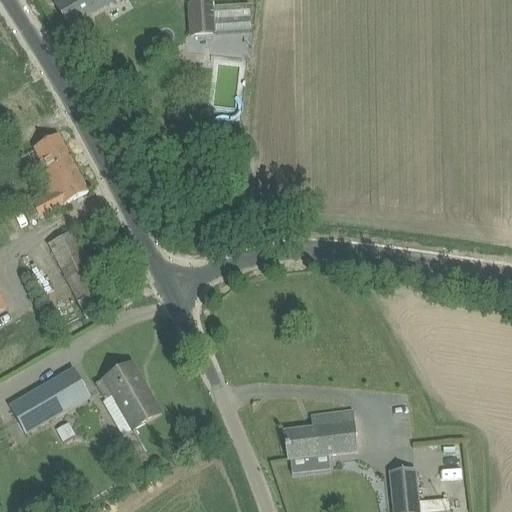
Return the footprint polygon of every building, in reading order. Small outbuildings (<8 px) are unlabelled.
[(63,0),(55,5),(70,29),(117,0),(63,0)] [(186,6),(189,39),(216,37),(213,3),(186,6)] [(40,219),(72,202),(90,193),(59,136),(34,149),(51,182),(38,189),(43,200),(33,205),(40,219)] [(199,198),(216,191),(205,165),(179,176),(185,189),(193,185),(199,198)] [(64,238),(49,246),(67,282),(92,269),(70,226),(61,231),(64,238)] [(112,309),(92,269),(67,282),(87,321),(112,309)] [(117,296),(123,309),(132,305),(126,292),(117,296)] [(106,402),(114,398),(133,432),(162,416),(132,365),(96,386),(106,402)] [(27,436),(73,408),(91,398),(75,371),(57,380),(11,408),(27,436)] [(355,425),(354,425),(353,412),(311,418),(312,430),(284,434),(289,462),(358,454),(355,425)] [(71,429),(59,435),(63,444),(76,437),(71,429)] [(389,474),(392,511),(441,511),(449,511),(448,501),(420,504),(417,472),(389,474)]
